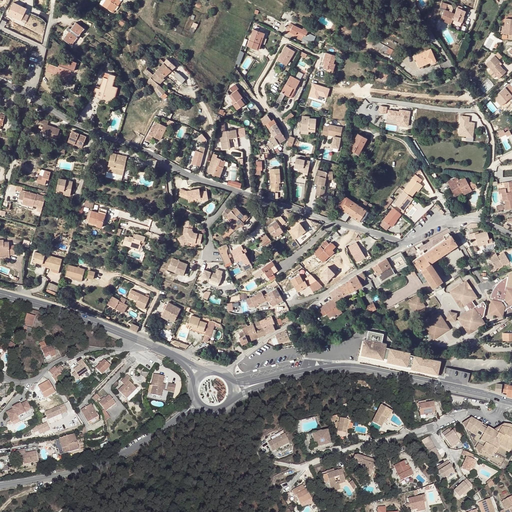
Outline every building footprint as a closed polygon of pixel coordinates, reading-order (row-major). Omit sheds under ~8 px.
[(117,5),(109,0),(106,0),(103,6),(112,12),(117,5)] [(13,2),(8,14),(21,21),(27,8),(13,2)] [(451,10),(452,5),(442,2),(440,7),(451,10)] [(441,20),(446,23),(447,20),(452,22),(453,19),(454,20),(462,23),(465,17),(464,16),(466,11),(462,10),(463,7),(459,6),(455,14),(445,10),(441,20)] [(85,29),(76,22),(71,29),(69,27),(67,30),(69,31),(71,33),(69,35),(67,34),(63,39),(70,44),(74,40),(75,41),(78,38),(78,37),(79,36),(80,36),(85,29)] [(303,29),(291,23),(287,30),(303,37),(304,35),(306,36),(308,37),(309,33),(307,33),(309,30),(307,29),(304,28),(303,29)] [(248,46),(257,49),(262,37),(263,38),(265,33),(254,29),(248,46)] [(303,37),(287,30),(286,32),(304,40),(306,36),(304,35),(303,37)] [(390,48),(376,40),(374,45),(387,53),(390,48)] [(296,52),(287,46),(279,60),(288,66),(296,52)] [(401,54),(390,48),(387,53),(398,59),(401,54)] [(430,61),(430,62),(431,63),(433,63),(435,62),(436,60),(431,49),(415,56),(419,66),(430,61)] [(336,55),(327,52),(323,63),(325,63),(324,68),(327,69),(328,68),(334,69),(336,64),(334,63),(336,55)] [(486,64),(488,66),(495,56),(486,64)] [(506,72),(500,66),(498,64),(499,62),(500,62),(495,56),(488,66),(491,70),(496,75),(499,78),(506,72)] [(168,59),(167,60),(154,74),(152,77),(148,81),(156,89),(164,97),(170,90),(161,83),(177,65),(169,58),(168,59)] [(59,67),(55,66),(52,73),(61,77),(60,79),(66,81),(70,70),(71,70),(74,71),(77,63),(73,61),(72,64),(61,60),(59,67)] [(147,68),(145,71),(152,77),(154,74),(147,68)] [(115,75),(105,73),(104,77),(103,77),(100,89),(96,88),(94,95),(113,100),(116,87),(112,86),(115,75)] [(185,79),(179,73),(176,77),(183,83),(185,79)] [(293,88),(296,89),(300,80),(291,76),(277,101),(281,103),(285,94),(289,96),(293,88)] [(319,95),(327,98),(330,88),(312,82),(308,96),(317,99),(319,95)] [(230,96),(233,100),(235,102),(233,104),(237,110),(245,104),(241,98),(242,97),(241,96),(237,90),(239,89),(236,84),(230,88),(233,93),(230,96)] [(501,106),(503,105),(511,97),(511,96),(511,87),(509,84),(508,85),(494,98),(501,106)] [(511,97),(503,105),(505,108),(511,102),(511,97)] [(255,104),(250,107),(255,114),(260,111),(255,104)] [(397,124),(407,126),(410,111),(399,110),(399,111),(388,110),(387,118),(398,120),(397,124)] [(263,122),(271,117),(269,114),(261,119),(263,122)] [(462,116),(459,134),(472,136),(474,123),(468,122),(469,117),(462,116)] [(302,117),(301,131),(308,132),(308,130),(315,130),(316,119),(309,119),(309,118),(302,117)] [(266,124),(269,128),(272,126),(274,129),(278,127),(273,118),(272,118),(267,122),(268,123),(266,124)] [(49,121),(42,119),(41,123),(44,124),(41,133),(48,135),(48,134),(50,134),(50,136),(49,138),(57,140),(60,129),(48,125),(49,121)] [(159,123),(155,121),(154,123),(155,123),(158,125),(157,127),(159,128),(155,137),(160,140),(167,127),(160,123),(159,123)] [(158,125),(155,123),(149,134),(150,134),(147,140),(152,142),(155,137),(159,128),(157,127),(158,125)] [(329,127),(324,125),(322,135),(327,136),(327,135),(334,136),(332,145),(339,146),(343,127),(329,124),(329,127)] [(272,126),(269,128),(271,132),(272,134),(269,135),(271,138),(274,136),(281,131),(278,127),(274,129),(272,126)] [(218,132),(219,131),(222,149),(230,148),(229,138),(237,137),(236,129),(224,131),(224,128),(218,129),(218,132)] [(87,137),(72,131),(69,141),(83,147),(87,137)] [(278,143),(280,146),(282,145),(280,142),(286,139),(281,131),(274,136),(278,143)] [(198,136),(203,142),(206,139),(201,133),(198,136)] [(358,133),(350,149),(357,153),(361,146),(363,147),(367,138),(358,133)] [(274,146),(278,143),(274,136),(271,138),(269,139),(271,142),(274,146)] [(237,137),(229,138),(230,148),(239,146),(237,137)] [(107,171),(118,174),(123,175),(127,157),(111,153),(107,171)] [(219,176),(222,169),(218,167),(218,165),(221,158),(217,157),(218,154),(214,153),(210,163),(211,164),(207,171),(219,176)] [(303,167),(302,169),(308,170),(310,160),(296,157),(294,166),(299,168),(299,166),(303,167)] [(279,167),(270,168),(270,182),(280,182),(279,167)] [(326,177),(334,176),(333,170),(328,171),(326,171),(319,170),(317,175),(316,175),(314,183),(318,184),(316,194),(323,196),(325,189),(321,188),(321,184),(324,185),(325,181),(326,179),(326,177)] [(51,172),(46,171),(44,176),(40,175),(38,182),(46,185),(46,184),(48,184),(51,172)] [(415,175),(413,178),(419,183),(422,180),(415,175)] [(58,186),(73,188),(74,181),(68,180),(68,179),(60,177),(58,186)] [(448,182),(454,193),(461,189),(463,193),(464,194),(472,190),(471,189),(469,186),(465,177),(459,180),(457,177),(448,182)] [(413,178),(403,191),(404,191),(411,197),(416,191),(415,190),(420,184),(419,183),(413,178)] [(227,185),(239,188),(240,182),(228,179),(227,185)] [(373,180),(366,189),(373,193),(379,185),(373,180)] [(278,182),(270,182),(271,190),(279,190),(278,182)] [(72,195),(73,188),(58,186),(58,188),(65,190),(65,193),(72,195)] [(511,187),(509,188),(510,192),(506,193),(506,188),(501,189),(502,200),(504,200),(506,209),(511,208),(511,187)] [(187,191),(181,188),(178,195),(188,199),(195,198),(201,197),(201,200),(208,199),(207,191),(200,192),(199,189),(187,191)] [(26,192),(22,191),(20,199),(24,200),(23,201),(23,204),(21,210),(33,213),(34,206),(35,204),(43,206),(46,196),(26,191),(26,192)] [(411,197),(404,191),(395,203),(403,210),(406,206),(405,205),(408,202),(409,203),(413,198),(411,197)] [(366,210),(356,204),(348,199),(336,219),(345,222),(350,214),(360,221),(366,210)] [(225,217),(227,216),(232,211),(227,207),(222,214),(225,217)] [(236,207),(232,211),(227,216),(230,218),(227,221),(232,226),(231,227),(232,228),(232,229),(233,229),(235,230),(236,230),(239,226),(241,227),(242,227),(244,226),(244,225),(244,223),(246,223),(249,220),(247,218),(248,217),(248,216),(247,215),(246,215),(245,215),(244,215),(236,207)] [(384,220),(391,226),(396,220),(396,221),(401,214),(393,208),(384,220)] [(101,213),(93,210),(90,221),(95,222),(104,225),(107,215),(101,213)] [(368,212),(366,210),(360,221),(362,222),(368,212)] [(194,221),(186,220),(183,232),(184,234),(178,238),(183,245),(189,240),(192,241),(192,242),(201,244),(203,234),(194,232),(192,230),(194,221)] [(275,237),(281,234),(284,232),(277,221),(268,227),(275,237)] [(287,231),(295,239),(305,230),(298,222),(287,231)] [(478,232),(468,235),(469,238),(471,238),(473,238),(473,239),(471,240),(473,245),(477,244),(478,246),(488,244),(486,240),(488,240),(487,234),(484,232),(478,234),(478,232)] [(260,238),(263,242),(266,240),(269,238),(266,234),(260,238)] [(137,239),(134,238),(130,237),(130,238),(126,237),(124,245),(135,248),(141,250),(142,244),(141,244),(142,241),(145,242),(146,238),(138,235),(137,239)] [(452,236),(451,236),(446,240),(437,245),(425,253),(417,258),(413,261),(419,270),(421,269),(430,263),(439,257),(458,245),(452,236)] [(0,240),(0,250),(0,252),(0,255),(10,254),(9,242),(6,242),(6,244),(4,244),(4,242),(4,240),(0,240)] [(326,241),(314,253),(321,260),(328,253),(330,255),(330,256),(334,252),(333,250),(336,247),(333,243),(332,244),(331,245),(329,244),(326,241)] [(357,243),(349,248),(357,262),(365,257),(357,243)] [(145,245),(142,244),(141,250),(135,248),(135,250),(143,253),(145,245)] [(218,247),(224,262),(225,263),(231,261),(227,252),(228,249),(226,244),(218,247)] [(250,262),(245,252),(243,253),(242,250),(243,249),(242,246),(231,251),(240,268),(242,267),(250,262)] [(342,255),(345,253),(343,249),(335,254),(340,262),(345,259),(342,255)] [(45,254),(35,252),(33,261),(43,263),(43,266),(60,271),(63,259),(49,255),(50,252),(46,251),(45,254)] [(323,262),(330,255),(328,253),(321,260),(323,262)] [(490,268),(508,260),(504,254),(498,257),(497,256),(490,260),(492,264),(489,266),(490,268)] [(188,264),(172,258),(169,268),(176,270),(176,272),(184,275),(188,264)] [(387,259),(373,267),(377,274),(381,272),(384,270),(388,268),(388,269),(392,267),(387,259)] [(510,262),(508,260),(490,268),(493,273),(496,271),(495,269),(502,265),(502,266),(510,262)] [(272,261),(254,274),(259,282),(268,276),(269,277),(274,274),(278,271),(272,261)] [(252,266),(250,262),(242,267),(244,271),(252,266)] [(430,263),(421,269),(431,284),(440,277),(430,263)] [(85,269),(69,265),(66,275),(82,280),(85,269)] [(222,276),(205,269),(202,276),(213,280),(220,282),(222,276)] [(96,272),(90,270),(88,278),(94,280),(96,272)] [(363,272),(350,280),(350,281),(355,289),(363,285),(361,282),(364,280),(366,277),(365,275),(363,272)] [(313,291),(323,286),(314,277),(310,273),(305,276),(313,291)] [(300,275),(291,280),(297,291),(308,286),(305,281),(304,282),(300,275)] [(431,284),(433,288),(440,283),(442,281),(440,277),(431,284)] [(502,317),(503,312),(503,309),(507,310),(510,307),(511,305),(511,304),(511,290),(508,290),(507,290),(506,290),(508,277),(505,278),(502,279),(499,280),(497,283),(494,285),(493,288),(491,291),(490,295),(490,299),(492,299),(492,301),(491,301),(488,314),(502,317)] [(355,289),(350,281),(340,287),(345,295),(355,289)] [(46,291),(55,295),(59,286),(49,282),(46,291)] [(440,283),(433,288),(436,292),(442,287),(440,283)] [(476,307),(472,301),(471,300),(473,292),(468,284),(464,283),(453,290),(452,294),(455,298),(463,300),(466,305),(470,310),(460,316),(459,320),(463,325),(475,329),(482,325),(483,321),(481,319),(484,317),(486,305),(483,302),(476,307)] [(335,301),(345,295),(340,287),(336,289),(330,293),(334,299),(335,301)] [(277,289),(268,293),(272,300),(270,301),(273,306),(283,300),(277,289)] [(149,298),(131,290),(128,297),(132,299),(133,297),(138,300),(137,301),(135,306),(144,310),(149,298)] [(262,291),(251,298),(255,306),(267,300),(262,291)] [(120,300),(112,296),(107,304),(120,312),(125,304),(119,301),(120,300)] [(417,305),(419,309),(424,306),(419,297),(410,303),(412,307),(417,305)] [(350,298),(347,299),(346,300),(351,308),(355,306),(350,298)] [(461,308),(466,305),(463,300),(455,298),(461,308)] [(337,305),(335,301),(334,299),(328,303),(331,309),(337,305)] [(181,309),(169,303),(166,307),(162,315),(169,318),(174,321),(181,309)] [(327,313),(329,317),(336,313),(337,315),(342,313),(337,305),(331,309),(328,303),(322,305),(323,306),(327,313)] [(374,303),(370,305),(371,307),(368,309),(370,312),(377,309),(374,303)] [(168,321),(169,318),(162,315),(166,307),(165,306),(160,316),(168,321)] [(457,313),(448,311),(447,320),(455,322),(457,313)] [(35,317),(27,314),(23,324),(32,327),(35,317)] [(281,319),(283,323),(291,320),(289,315),(281,319)] [(428,332),(441,334),(447,330),(448,327),(440,315),(437,315),(425,322),(425,325),(428,332)] [(200,318),(191,316),(189,324),(193,325),(197,327),(196,329),(205,332),(208,323),(200,321),(200,318)] [(272,317),(260,322),(265,334),(275,330),(273,324),(275,323),(272,317)] [(130,322),(128,327),(135,331),(138,325),(130,322)] [(265,334),(260,322),(253,324),(259,337),(260,340),(264,337),(263,335),(265,334)] [(208,323),(205,332),(205,334),(202,341),(206,342),(209,336),(210,337),(213,328),(214,325),(208,323)] [(253,324),(247,327),(252,340),(259,337),(253,324)] [(205,334),(205,332),(196,329),(197,327),(193,325),(191,330),(205,334)] [(468,333),(475,329),(463,325),(468,333)] [(241,344),(252,340),(247,327),(242,329),(243,332),(241,333),(242,336),(240,337),(239,338),(241,344)] [(282,333),(276,335),(277,339),(284,337),(288,335),(287,331),(282,333)] [(284,337),(277,339),(279,344),(290,340),(288,335),(284,337)] [(386,343),(364,339),(361,355),(386,361),(386,362),(410,367),(410,369),(439,375),(441,360),(410,354),(410,352),(386,347),(386,343)] [(44,341),(39,343),(47,361),(50,359),(49,358),(51,357),(56,355),(52,346),(47,348),(44,341)] [(15,346),(10,342),(5,349),(10,352),(15,346)] [(84,367),(86,366),(81,360),(77,363),(79,365),(74,369),(80,377),(83,374),(86,378),(92,374),(87,368),(86,369),(84,367)] [(110,366),(104,360),(96,368),(102,374),(110,366)] [(54,375),(53,376),(55,380),(59,377),(57,375),(60,372),(63,369),(61,366),(57,369),(55,366),(50,371),(54,375)] [(467,385),(470,373),(448,368),(447,373),(461,376),(460,383),(467,385)] [(164,376),(154,374),(152,381),(154,382),(151,394),(161,397),(163,390),(163,388),(162,388),(162,385),(164,376)] [(124,384),(118,390),(126,398),(136,388),(128,381),(131,378),(127,375),(121,381),(124,384)] [(48,381),(38,387),(44,398),(55,393),(48,381)] [(109,395),(99,402),(105,411),(115,403),(109,395)] [(12,409),(6,412),(10,420),(17,417),(18,419),(26,415),(25,413),(30,410),(26,402),(20,405),(20,404),(18,404),(14,407),(12,408),(12,409)] [(63,404),(44,412),(47,420),(66,412),(63,404)] [(91,404),(81,409),(88,422),(98,417),(96,413),(91,404)] [(426,415),(428,415),(435,414),(435,407),(425,404),(419,405),(421,416),(426,415)] [(381,407),(372,423),(381,427),(386,419),(390,412),(381,407)] [(97,412),(96,413),(98,417),(88,422),(89,425),(100,420),(99,419),(100,418),(97,412)] [(338,419),(335,431),(337,436),(345,437),(346,429),(348,421),(338,419)] [(494,454),(499,445),(501,443),(511,449),(511,448),(511,431),(508,429),(503,428),(489,436),(492,431),(470,419),(462,424),(467,433),(478,455),(500,468),(501,467),(505,460),(494,454)] [(31,427),(32,433),(37,432),(38,434),(50,431),(47,422),(31,427)] [(503,425),(492,431),(489,436),(503,428),(508,429),(511,431),(511,427),(510,426),(503,425)] [(448,429),(442,434),(450,446),(458,440),(452,431),(450,433),(448,429)] [(326,431),(311,434),(314,446),(329,442),(326,431)] [(269,439),(270,442),(284,435),(282,432),(269,439)] [(74,433),(59,438),(63,448),(67,447),(69,451),(79,448),(74,433)] [(314,446),(311,434),(307,435),(311,448),(330,444),(329,442),(314,446)] [(284,435),(270,442),(274,450),(288,443),(284,435)] [(270,442),(266,444),(271,452),(274,450),(270,442)] [(510,452),(511,449),(501,443),(499,445),(510,452)] [(22,449),(17,450),(17,454),(21,453),(23,463),(38,460),(36,450),(25,452),(25,448),(22,449)] [(468,473),(470,469),(473,461),(471,460),(469,459),(471,455),(463,452),(461,456),(466,458),(461,470),(468,473)] [(362,460),(363,457),(358,456),(355,463),(360,464),(358,472),(370,476),(374,464),(362,460)] [(408,471),(403,462),(394,467),(401,481),(413,475),(410,470),(408,471)] [(447,462),(436,468),(442,479),(445,477),(453,473),(447,462)] [(330,470),(320,473),(323,480),(327,479),(328,482),(330,490),(338,487),(338,484),(337,482),(334,483),(333,479),(338,477),(339,482),(343,480),(339,468),(332,470),(333,474),(331,475),(330,470)] [(458,497),(462,494),(468,489),(471,486),(466,480),(453,491),(458,497)] [(310,499),(306,490),(304,491),(301,486),(290,491),(293,497),(295,496),(300,504),(310,499)] [(425,496),(408,499),(409,506),(412,506),(413,510),(417,509),(417,511),(425,511),(424,503),(426,502),(425,496)] [(511,511),(511,499),(511,497),(501,502),(506,511),(508,509),(509,511),(511,511)] [(492,511),(488,499),(480,502),(483,511),(492,511)]
